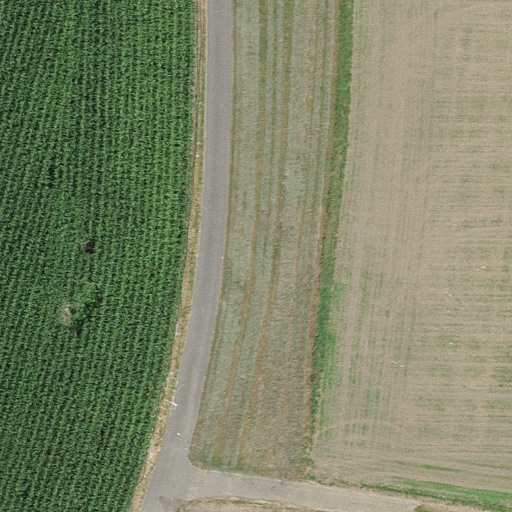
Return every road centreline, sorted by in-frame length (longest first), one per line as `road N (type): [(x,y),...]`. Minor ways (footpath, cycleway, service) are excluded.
road 1 (track): [(150,511),(200,235),(212,0)]
road 2 (track): [(450,511),(161,481)]
